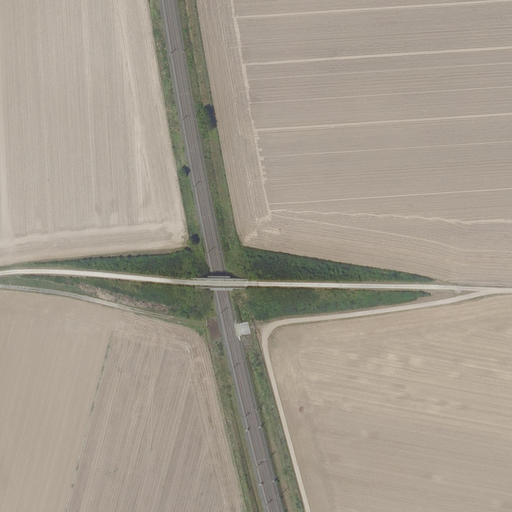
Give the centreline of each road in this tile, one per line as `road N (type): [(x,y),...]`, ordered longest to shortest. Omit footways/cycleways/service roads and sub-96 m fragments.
road 1 (track): [(0,276),(511,292)]
road 2 (track): [(306,511),(265,334),(287,323),(450,302),(463,290)]
